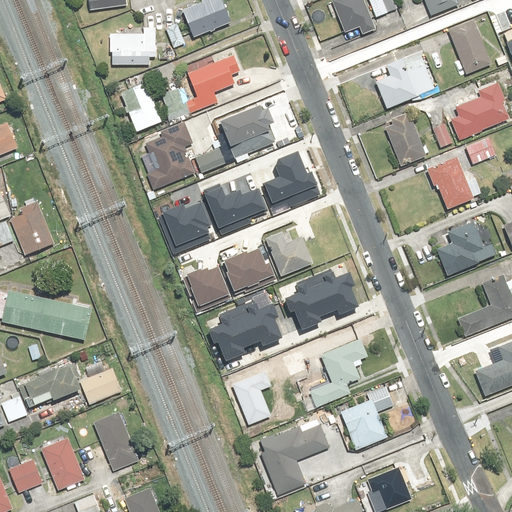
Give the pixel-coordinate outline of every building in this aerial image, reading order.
[(229,0),(212,0),(185,10),(196,39),(239,23),(229,0)] [(370,0),(334,0),(330,2),(342,32),(377,19),(370,0)] [(395,0),(371,0),(377,17),(399,9),(395,0)] [(464,0),(426,0),(433,16),(465,2),(464,0)] [(477,23),(450,32),(465,73),(492,64),(477,23)] [(179,24),(168,28),(175,48),(187,44),(179,24)] [(112,26),(110,67),(155,69),(157,28),(112,26)] [(188,70),(199,97),(248,76),(237,50),(188,70)] [(410,57),(387,68),(389,76),(375,82),(384,113),(421,96),(410,57)] [(140,108),(130,112),(136,134),(162,126),(152,83),(136,89),(140,108)] [(198,110),(193,99),(187,101),(182,87),(163,94),(169,109),(166,110),(169,120),(198,110)] [(448,107),(461,138),(508,118),(495,88),(448,107)] [(277,141),(269,117),(244,130),(239,113),(222,121),(236,162),(277,141)] [(413,114),(385,126),(401,165),(430,153),(413,114)] [(4,121),(0,122),(0,149),(12,145),(4,121)] [(187,121),(152,138),(146,141),(156,173),(147,177),(152,194),(199,171),(194,155),(187,158),(184,147),(194,143),(187,121)] [(448,123),(433,128),(441,148),(456,142),(448,123)] [(490,137),(467,146),(474,164),(497,155),(490,137)] [(228,163),(222,147),(196,158),(202,173),(228,163)] [(309,168),(301,148),(279,156),(277,161),(275,169),(277,175),(261,181),(270,206),(285,201),(286,206),(324,192),(314,166),(309,168)] [(459,160),(432,172),(450,209),(477,196),(459,160)] [(250,167),(230,175),(234,186),(254,177),(250,167)] [(0,212),(8,208),(0,181),(0,212)] [(222,182),(204,190),(221,233),(255,219),(254,215),(268,209),(258,185),(242,192),(241,188),(227,194),(222,182)] [(212,237),(198,196),(161,209),(176,249),(212,237)] [(20,256),(41,246),(28,207),(0,221),(0,245),(14,238),(20,256)] [(436,240),(451,276),(496,258),(481,222),(436,240)] [(261,241),(254,225),(233,234),(240,250),(261,241)] [(304,235),(292,241),(288,229),(267,241),(273,257),(281,281),(314,263),(304,235)] [(223,260),(236,293),(276,278),(269,260),(265,262),(260,246),(223,260)] [(185,274),(200,309),(235,295),(221,263),(209,268),(208,264),(185,274)] [(338,311),(357,303),(349,282),(354,280),(349,267),(336,273),(334,266),(314,274),(327,308),(335,304),(338,311)] [(294,304),(303,325),(322,317),(319,311),(327,308),(314,274),(294,282),(296,289),(283,294),(289,307),(294,304)] [(459,316),(467,338),(511,322),(511,299),(505,278),(481,287),(489,306),(459,316)] [(0,324),(82,339),(88,304),(0,288),(0,324)] [(263,345),(282,337),(274,317),(279,315),(274,302),(261,307),(259,301),(239,309),(252,342),(260,339),(263,345)] [(219,339),(228,359),(247,352),(244,345),(252,342),(239,309),(219,317),(221,323),(209,328),(214,341),(219,339)] [(364,337),(324,354),(331,380),(311,388),(316,407),(350,393),(348,384),(361,379),(359,369),(371,364),(364,337)] [(478,369),(488,393),(511,383),(511,339),(499,345),(504,358),(478,369)] [(303,349),(282,358),(291,378),(312,369),(303,349)] [(45,370),(46,374),(27,380),(33,397),(51,391),(51,393),(80,384),(73,362),(45,370)] [(113,367),(82,379),(91,400),(122,389),(113,367)] [(130,375),(120,379),(125,392),(135,388),(130,375)] [(377,400),(340,412),(354,453),(391,440),(377,400)] [(323,442),(316,414),(258,439),(273,497),(305,484),(297,453),(323,442)] [(115,419),(84,431),(102,474),(132,461),(115,419)] [(71,434),(39,444),(55,491),(86,480),(71,434)] [(32,457),(6,469),(19,497),(45,485),(32,457)] [(400,463),(355,483),(367,511),(415,511),(421,510),(400,463)] [(0,511),(9,508),(0,467),(0,511)] [(163,511),(151,481),(124,492),(131,511),(163,511)] [(101,511),(95,494),(75,501),(79,511),(101,511)] [(364,511),(358,497),(320,511),(364,511)]
